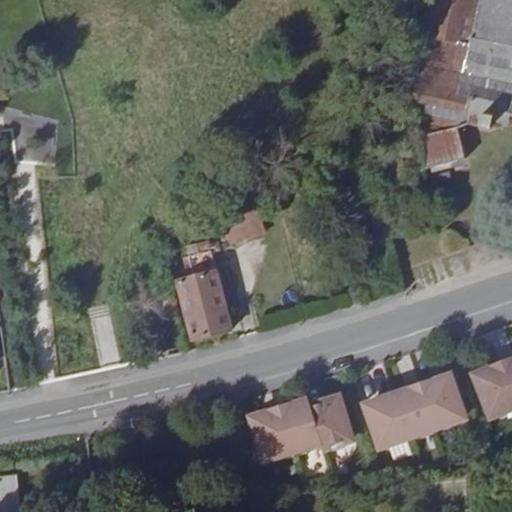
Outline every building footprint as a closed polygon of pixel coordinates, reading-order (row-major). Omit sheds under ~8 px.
[(511,0),(427,0),(427,1),(425,16),(416,59),(409,93),(428,168),(466,160),(458,127),(469,123),(490,128),(493,117),(508,122),(510,114),(511,113),(511,0)] [(226,226),(262,216),(259,205),(223,216),(226,226)] [(266,231),(262,216),(226,226),(226,228),(230,240),(244,237),(246,238),(249,237),(251,240),(255,239),(253,236),(257,235),(258,232),(266,231)] [(224,241),(230,240),(226,228),(220,229),(224,241)] [(210,251),(211,254),(221,251),(220,243),(209,245),(210,251)] [(232,332),(211,254),(210,251),(198,255),(203,276),(177,283),(185,313),(188,313),(195,340),(232,332)] [(165,300),(165,320),(176,319),(179,318),(178,300),(165,300)] [(511,361),(503,365),(506,373),(511,370),(511,361)] [(511,370),(506,373),(503,365),(502,366),(511,391),(511,370)] [(488,371),(474,377),(490,417),(511,408),(511,391),(502,366),(501,366),(504,374),(491,379),(488,371)] [(501,366),(488,371),(491,379),(504,374),(501,366)] [(448,379),(434,383),(437,391),(423,395),(421,388),(420,388),(434,429),(462,420),(448,379)] [(434,383),(421,388),(423,395),(437,391),(434,383)] [(406,392),(393,397),(395,404),(407,438),(434,429),(420,388),(419,388),(421,396),(409,400),(406,392)] [(419,388),(406,392),(409,400),(421,396),(419,388)] [(393,397),(379,401),(382,409),(395,404),(393,397)] [(324,410),(311,414),(320,443),(321,448),(349,440),(336,398),(322,403),(324,410)] [(308,407),(307,401),(292,405),(295,414),(282,417),(280,409),(279,410),(281,417),(291,451),(319,443),(311,414),(309,408),(308,407)] [(379,401),(365,406),(379,447),(407,438),(395,404),(382,409),(379,401)] [(322,403),(308,407),(309,408),(311,414),(324,410),(322,403)] [(292,405),(280,409),(282,417),(295,414),(292,405)] [(279,410),(278,410),(280,417),(267,422),(265,414),(250,418),(263,460),(291,451),(281,417),(279,410)] [(278,410),(265,414),(267,422),(280,417),(278,410)] [(16,475),(0,476),(0,511),(14,511),(21,511),(16,475)]
